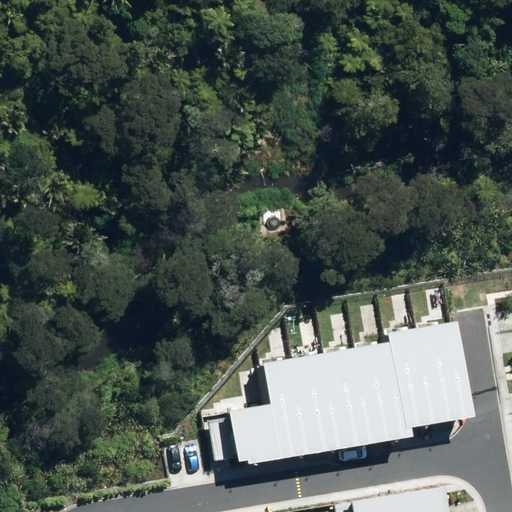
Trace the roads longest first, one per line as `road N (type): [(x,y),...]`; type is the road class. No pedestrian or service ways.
road 1 (residential): [(490,449),(117,511)]
road 2 (residential): [(468,311),(490,449)]
